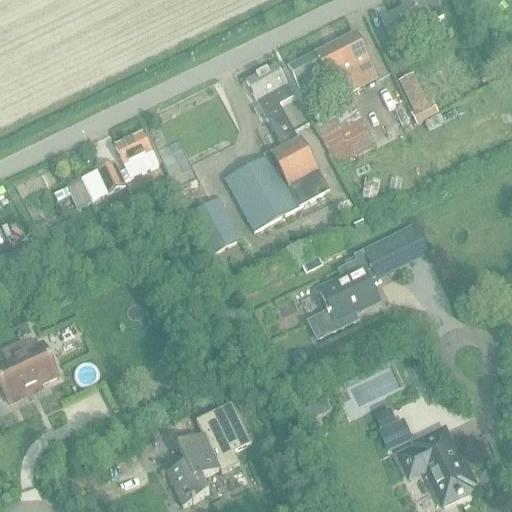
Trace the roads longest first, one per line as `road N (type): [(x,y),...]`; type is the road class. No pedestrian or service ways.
road 1 (residential): [(0,170),(351,0)]
road 2 (residential): [(485,395),(490,364),(483,341),(457,336),(446,346),(450,375)]
